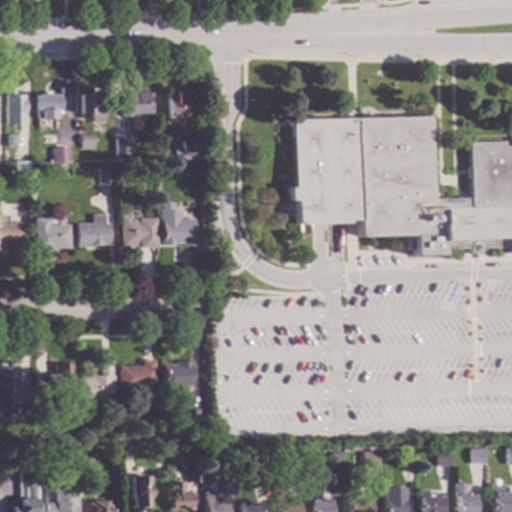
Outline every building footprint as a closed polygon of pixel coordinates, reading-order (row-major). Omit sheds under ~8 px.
[(12,96),(22,96),(22,127),(2,127),(2,92),(12,92),(12,96)] [(148,116),(144,116),(145,117),(126,117),(126,96),(134,96),(134,94),(148,94),(148,116)] [(182,99),(186,99),(186,119),(179,119),(179,122),(175,122),(175,119),(165,119),(165,94),(182,94),(182,99)] [(91,97),(103,97),(103,111),(101,111),(101,124),(90,124),(90,116),(78,116),(77,95),(91,95),(91,97)] [(56,96),(56,111),(59,111),(59,116),(56,116),(56,121),(34,121),(34,96),(56,96)] [(511,254),(508,254),(508,249),(481,250),(480,253),(479,254),(477,255),(471,255),(468,253),(467,252),(466,250),(440,250),(440,256),(411,257),(410,252),(404,252),(404,237),(356,238),(355,222),(345,222),(345,224),(335,225),(318,225),(292,226),(292,202),(285,202),(285,189),(289,188),(288,121),(350,120),(428,118),(429,199),(434,199),(456,199),(464,199),(464,197),(465,197),(465,178),(463,178),(463,174),(463,169),(464,169),(464,142),(500,142),(500,146),(506,146),(506,139),(511,139),(511,254)] [(15,148),(4,148),(4,136),(15,136),(15,148)] [(92,151),(79,151),(79,136),(92,136),(92,151)] [(130,156),(114,156),(113,140),(130,140),(130,156)] [(195,164),(172,164),(172,150),(180,150),(180,142),(195,142),(195,164)] [(68,150),(68,166),(49,166),(49,149),(68,150)] [(28,179),(12,179),(12,162),(28,162),(28,179)] [(112,187),(97,187),(97,171),(112,171),(112,187)] [(171,212),(177,212),(177,220),(192,220),(192,241),(194,241),(194,247),(193,247),(193,249),(180,249),(180,247),(179,247),(179,245),(157,245),(157,242),(159,242),(159,223),(157,223),(157,204),(171,204),(171,212)] [(1,224),(19,224),(19,246),(1,246),(1,251),(0,251),(0,216),(1,216),(1,224)] [(102,225),(107,225),(107,247),(97,247),(97,249),(88,249),(88,247),(86,247),(86,249),(73,249),(73,225),(89,225),(89,217),(102,217),(102,225)] [(129,220),(154,220),(154,249),(137,250),(136,249),(136,248),(118,248),(118,217),(129,217),(129,220)] [(45,226),(67,226),(67,250),(30,251),(30,219),(45,219),(45,226)] [(153,396),(143,396),(143,397),(135,397),(135,398),(122,398),(122,390),(116,390),(116,368),(140,367),(140,361),(152,361),(153,396)] [(109,377),(111,377),(111,382),(108,382),(108,403),(78,403),(78,385),(76,385),(76,378),(88,378),(88,377),(98,377),(98,362),(109,362),(109,377)] [(190,368),(189,368),(189,388),(160,388),(160,365),(173,365),(173,362),(190,362),(190,368)] [(13,367),(17,367),(17,397),(29,397),(29,417),(15,417),(15,410),(6,410),(6,419),(0,419),(0,365),(13,365),(13,367)] [(72,398),(50,398),(50,394),(32,394),(32,376),(51,376),(50,365),(72,365),(72,398)] [(197,413),(198,413),(198,419),(197,419),(197,426),(180,426),(180,411),(197,411),(197,413)] [(132,431),(116,431),(115,423),(132,422),(132,431)] [(136,441),(137,441),(137,455),(117,456),(117,441),(117,436),(136,436),(136,441)] [(502,465),(511,465),(511,446),(503,446),(502,465)] [(483,465),(469,465),(469,449),(483,449),(483,465)] [(449,467),(435,467),(435,451),(449,451),(449,467)] [(413,467),(402,467),(402,452),(413,452),(413,467)] [(376,469),(365,469),(365,453),(376,453),(376,469)] [(338,469),(327,470),(327,455),(338,455),(338,469)] [(268,478),(248,478),(248,459),(268,459),(268,478)] [(198,484),(188,484),(188,468),(197,468),(198,484)] [(93,487),(78,487),(78,470),(93,470),(93,487)] [(305,486),(290,486),(290,471),(304,471),(305,486)] [(33,488),(34,488),(34,511),(10,511),(10,507),(18,507),(18,500),(16,500),(16,472),(32,472),(33,488)] [(146,499),(144,499),(144,509),(130,509),(130,500),(128,500),(127,478),(146,478),(146,499)] [(234,496),(223,496),(223,481),(233,481),(234,496)] [(180,484),(180,493),(188,492),(188,494),(192,494),(192,511),(165,511),(165,484),(180,484)] [(463,496),(472,496),(472,511),(452,511),(452,484),(463,484),(463,496)] [(505,488),(511,488),(511,511),(490,511),(490,487),(505,486),(505,488)] [(74,511),(43,511),(43,504),(52,504),(52,489),(74,489),(74,511)] [(318,501),(327,501),(327,511),(307,511),(307,489),(318,489),(318,501)] [(354,497),(367,497),(367,511),(344,511),(344,490),(354,490),(354,497)] [(426,497),(431,497),(431,494),(439,494),(439,511),(417,511),(417,490),(427,490),(426,497)] [(219,497),(224,497),(224,511),(202,511),(202,492),(219,492),(219,497)] [(283,504),(295,504),(295,511),(273,511),(273,495),(283,495),(283,504)] [(399,511),(381,511),(381,498),(400,499),(399,511)] [(106,511),(82,511),(82,502),(106,502),(106,511)] [(256,509),(263,509),(263,511),(236,511),(236,503),(256,503),(256,509)]
